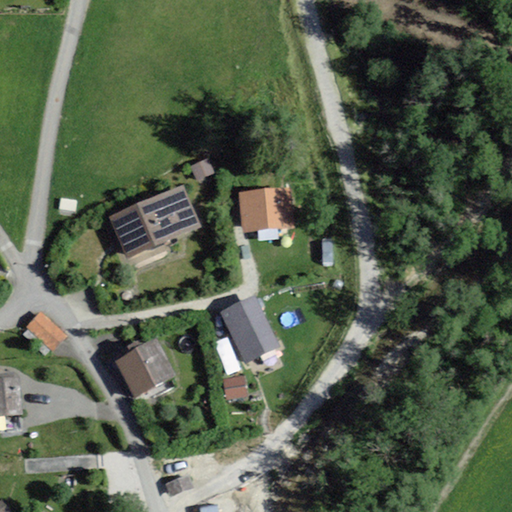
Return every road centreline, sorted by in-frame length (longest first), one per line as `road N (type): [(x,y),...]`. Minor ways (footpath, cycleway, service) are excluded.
road 1 (residential): [(80,0),(49,132),(39,295)]
road 2 (residential): [(39,295),(116,409),(158,511)]
